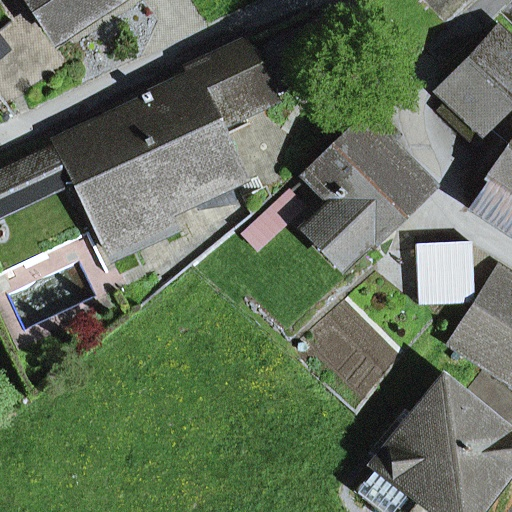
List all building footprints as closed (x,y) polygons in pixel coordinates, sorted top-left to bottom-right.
[(95,11),(112,0),(27,0),(46,29),(89,2),(95,11)] [(46,29),(53,39),(95,11),(89,2),(46,29)] [(438,112),(467,140),(511,92),(511,48),(498,35),(442,93),(449,100),(438,112)] [(240,178),(216,127),(272,100),(245,44),(185,72),(189,79),(149,98),(147,94),(140,97),(143,104),(57,144),(58,147),(74,181),(111,257),(169,229),(162,214),(240,178)] [(306,230),(340,266),(421,188),(377,143),(388,133),(368,111),(309,172),(336,201),(306,230)] [(511,144),(469,209),(511,237),(511,144)] [(0,174),(0,214),(74,181),(58,147),(0,174)] [(243,234),(257,250),(288,223),(304,210),(291,194),(243,234)] [(415,245),(417,305),(447,305),(473,303),(470,243),(450,244),(415,245)] [(511,393),(511,278),(500,272),(450,347),(483,370),(511,393)] [(502,471),(504,472),(511,460),(511,393),(483,370),(465,393),(445,377),(374,465),(407,491),(415,481),(453,511),(456,511),(494,464),(502,471)] [(418,500),(433,511),(470,511),(502,471),(494,464),(456,511),(453,511),(415,481),(407,491),(418,500)] [(407,511),(418,500),(407,491),(374,465),(353,492),(378,511),(407,511)]
